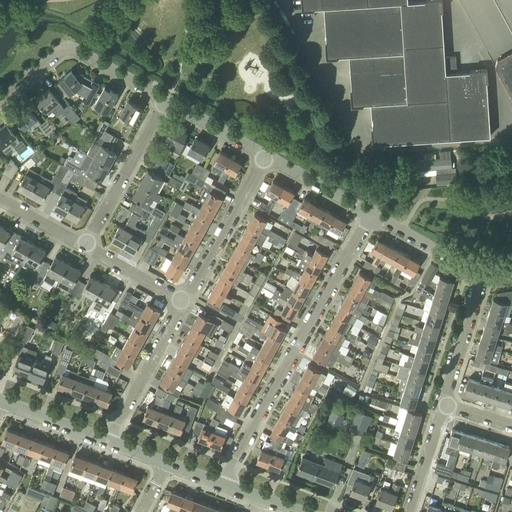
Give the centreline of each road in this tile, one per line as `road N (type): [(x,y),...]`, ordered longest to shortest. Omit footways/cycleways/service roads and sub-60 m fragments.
road 1 (residential): [(217,480),(360,212)]
road 2 (residential): [(0,99),(59,53),(71,53),(158,100)]
road 3 (residential): [(181,302),(260,156)]
road 4 (residential): [(75,242),(158,100)]
road 5 (residential): [(105,441),(181,302)]
road 6 (residential): [(360,212),(481,275)]
road 7 (residential): [(446,405),(481,275)]
road 8 (residential): [(181,302),(75,242)]
